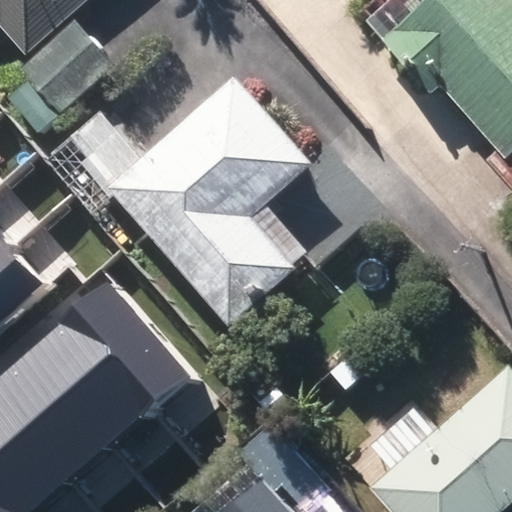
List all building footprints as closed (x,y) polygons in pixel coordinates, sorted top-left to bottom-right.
[(0,0),(0,30),(2,28),(28,57),(91,0),(0,0)] [(441,86),(508,161),(511,157),(511,0),(401,0),(374,24),(388,42),(386,44),(431,95),(441,86)] [(25,74),(64,117),(117,69),(78,25),(25,74)] [(160,245),(235,329),(298,273),(294,268),(308,257),(265,210),(314,167),(237,81),(145,162),(104,117),(56,161),(145,260),(160,245)] [(0,253),(11,244),(0,231),(0,253)] [(0,253),(0,323),(46,285),(11,244),(0,253)] [(203,379),(118,280),(72,319),(157,418),(203,379)] [(116,454),(157,418),(72,319),(30,355),(116,454)] [(116,454),(30,355),(0,380),(0,400),(75,488),(116,454)] [(368,499),(379,511),(506,511),(511,507),(511,373),(509,370),(368,499)] [(0,484),(23,511),(47,511),(75,488),(0,400),(0,484)] [(318,511),(288,511),(260,479),(221,511),(326,511),(323,508),(318,511)] [(23,511),(0,484),(0,511),(23,511)]
